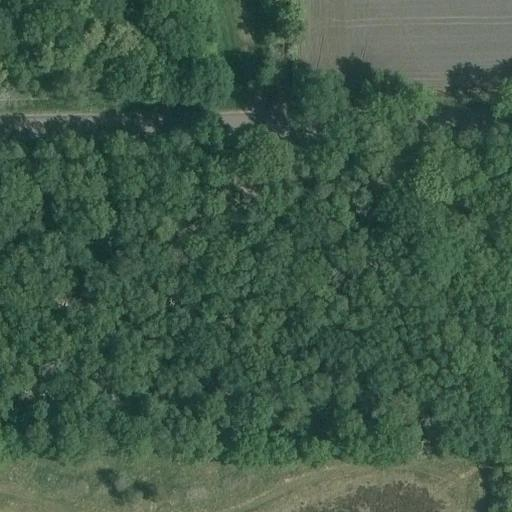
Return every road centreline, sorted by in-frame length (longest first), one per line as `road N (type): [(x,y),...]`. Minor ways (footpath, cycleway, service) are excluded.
road 1 (tertiary): [(0,124),(511,117)]
road 2 (track): [(287,120),(284,0)]
